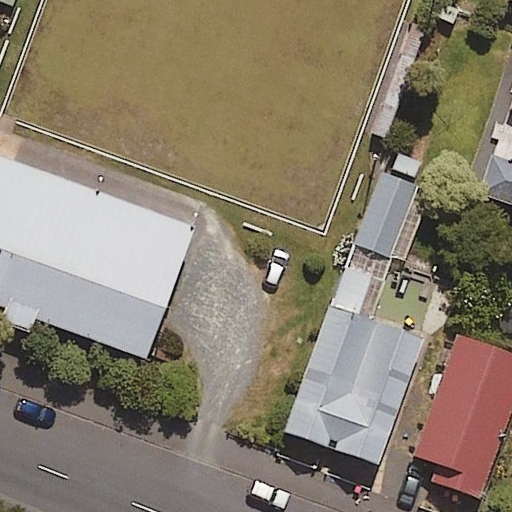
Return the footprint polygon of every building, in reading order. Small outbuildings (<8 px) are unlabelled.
[(511,108),(482,195),(511,205),(511,108)] [(197,225),(0,154),(0,306),(148,360),(197,225)] [(418,187),(381,174),(356,244),(406,261),(422,215),(410,211),(418,187)] [(422,339),(326,307),(284,432),(379,464),(422,339)] [(511,412),(511,357),(459,337),(414,457),(435,465),(434,480),(480,497),(511,412)]
